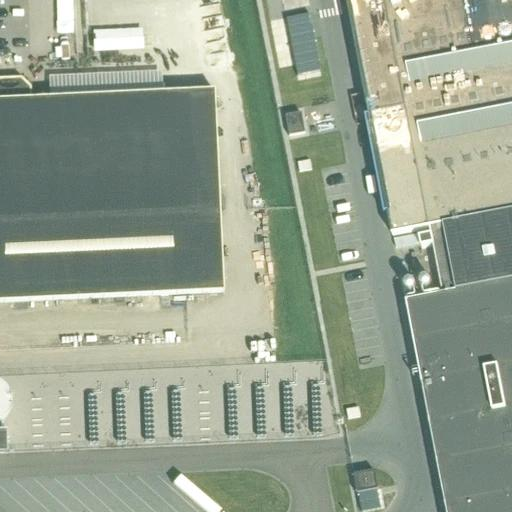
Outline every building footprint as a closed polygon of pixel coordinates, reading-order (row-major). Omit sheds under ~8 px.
[(511,511),(511,0),(349,0),(390,214),(394,236),(396,236),(396,237),(433,230),(445,297),(408,305),(447,511),(511,511)] [(276,28),(286,26),(298,76),(322,70),(309,13),(274,21),(276,28)] [(145,51),(145,30),(132,30),(132,27),(94,27),(94,51),(145,51)] [(29,101),(28,90),(19,81),(0,82),(0,304),(222,294),(212,93),(29,101)] [(285,139),(304,136),(300,116),(282,119),(285,139)] [(0,424),(15,424),(15,385),(0,384),(0,424)] [(377,492),(373,473),(352,477),(355,496),(377,492)]
